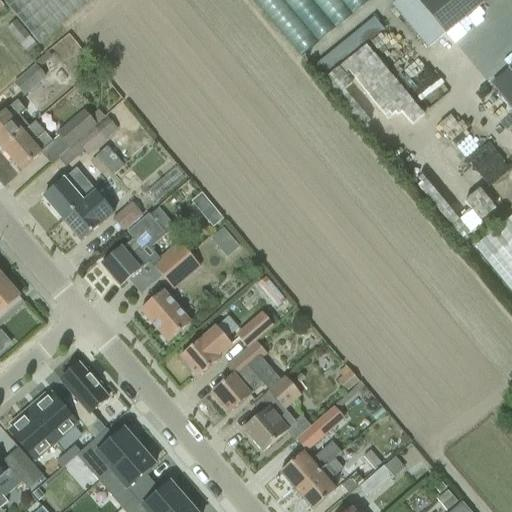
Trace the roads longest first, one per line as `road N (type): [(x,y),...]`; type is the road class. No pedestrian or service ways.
road 1 (residential): [(249,511),(82,322)]
road 2 (residential): [(82,322),(0,226)]
